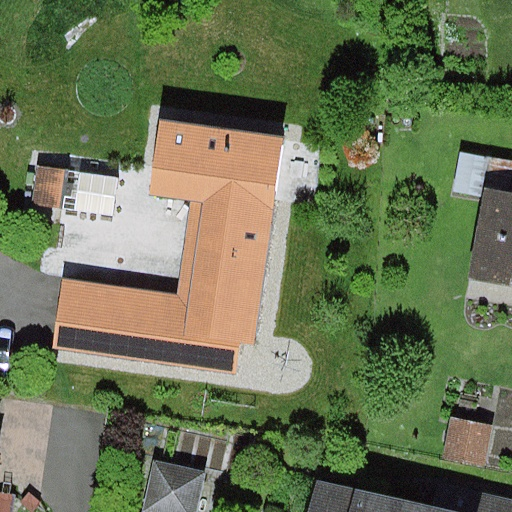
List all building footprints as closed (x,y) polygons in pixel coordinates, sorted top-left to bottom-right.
[(304,131),(182,114),(171,190),(209,196),(196,288),(77,272),(67,343),(252,369),(257,335),(274,337),(304,131)] [(511,184),(510,184),(495,274),(511,276),(511,184)] [(21,511),(36,425),(0,419),(0,511),(21,511)] [(215,511),(221,480),(170,471),(162,511),(215,511)] [(453,511),(339,492),(335,511),(453,511)]
